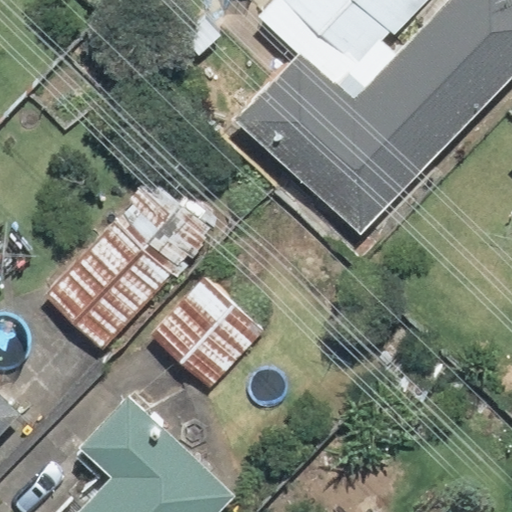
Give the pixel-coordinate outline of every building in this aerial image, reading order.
[(511,0),(430,0),(345,90),(291,39),(228,105),(355,225),(511,60),(511,0)] [(284,0),(350,62),(409,0),(284,0)] [(111,217),(42,291),(96,341),(165,268),(111,217)] [(149,323),(207,381),(260,328),(201,270),(149,323)] [(455,372),(424,335),(381,371),(412,408),(455,372)] [(202,511),(227,486),(118,385),(71,436),(102,465),(58,511),(202,511)] [(0,419),(13,406),(0,394),(0,419)] [(384,493),(399,481),(377,455),(361,468),(343,446),(295,485),(317,511),(373,511),(389,499),(384,493)]
